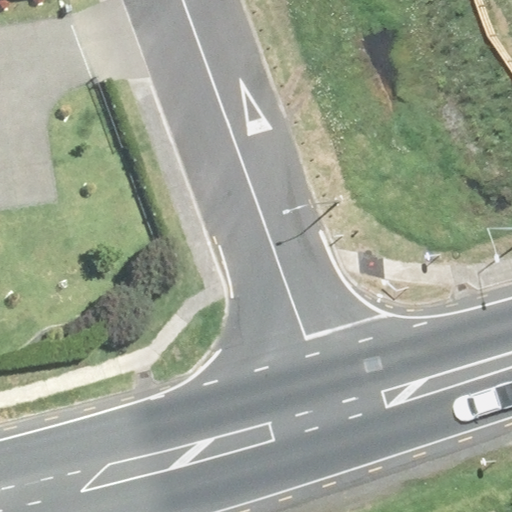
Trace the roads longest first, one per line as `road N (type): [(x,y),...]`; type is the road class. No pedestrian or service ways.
road 1 (residential): [(182,0),(334,414)]
road 2 (primary): [(334,414),(0,502)]
road 3 (primary): [(511,359),(334,414)]
